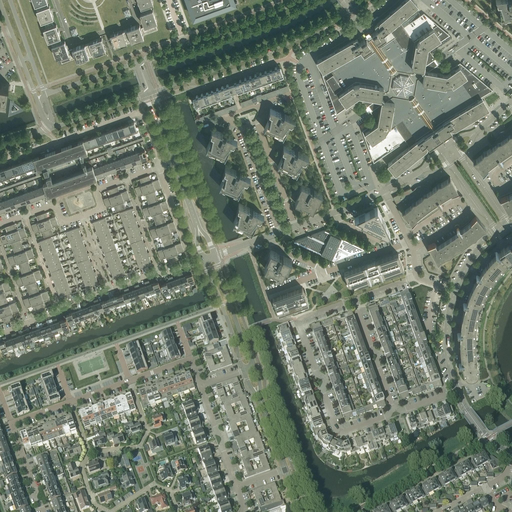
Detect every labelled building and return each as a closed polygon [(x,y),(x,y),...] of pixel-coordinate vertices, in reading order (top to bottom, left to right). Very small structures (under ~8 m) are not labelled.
[(47,0),(33,0),(35,6),(36,5),(37,9),(37,10),(41,22),(44,21),(46,28),(44,29),(48,40),(48,42),(51,40),(53,45),(52,45),(57,57),(59,57),(62,64),(76,59),(77,61),(90,56),(89,56),(93,54),(94,55),(106,50),(103,40),(102,38),(95,40),(94,41),(89,42),(89,43),(85,44),(72,48),(74,52),(69,53),(65,40),(62,41),(61,40),(60,37),(61,37),(56,24),(54,25),(52,19),(54,18),(49,5),(47,1),(48,1),(47,0)] [(123,30),(110,35),(112,40),(115,47),(127,43),(127,42),(131,41),(134,40),(144,37),(143,34),(158,29),(155,22),(157,21),(153,8),(152,9),(151,5),(154,3),(152,0),(138,0),(141,8),(142,8),(143,12),(140,13),(145,26),(141,28),(140,24),(127,29),(123,31),(123,30)] [(189,0),(194,17),(237,2),(237,1),(235,2),(234,0),(189,0)] [(476,102),(461,80),(467,76),(459,65),(447,74),(434,72),(428,71),(427,72),(425,74),(423,71),(421,68),(423,66),(425,66),(428,47),(440,38),(433,28),(403,49),(390,29),(418,6),(412,0),(404,0),(400,4),(399,5),(375,25),(378,29),(373,32),(374,34),(373,35),(374,37),(371,39),(369,40),(368,41),(367,39),(365,40),(364,39),(359,42),(358,40),(357,38),(317,60),(324,71),(330,68),(345,89),(339,93),(347,104),(359,95),(378,99),(378,97),(383,94),(384,95),(384,96),(383,96),(383,97),(383,98),(384,98),(384,99),(385,99),(386,99),(387,98),(388,100),(383,103),(381,103),(378,122),(365,131),(373,141),(402,121),(416,141),(388,163),(396,173),(429,147),(441,139),(452,131),(455,129),(489,109),(482,98),(476,102)] [(511,0),(495,0),(497,4),(499,9),(500,9),(501,20),(511,18),(511,0)] [(284,77),(281,68),(280,67),(277,68),(277,67),(276,67),(275,67),(275,68),(275,69),(275,70),(279,79),(284,77)] [(279,79),(275,70),(275,69),(272,70),(272,69),(271,69),(270,69),(270,70),(270,71),(270,72),(273,81),(279,79)] [(273,81),(270,72),(270,71),(267,72),(267,71),(266,71),(265,71),(265,72),(265,73),(268,82),(273,81)] [(265,73),(265,72),(262,73),(261,73),(261,72),(260,72),(260,73),(259,74),(260,74),(260,75),(263,84),(268,82),(265,73)] [(263,84),(260,75),(260,74),(257,75),(256,75),(256,74),(255,74),(255,75),(254,75),(254,76),(255,77),(258,86),(263,84)] [(258,86),(255,77),(254,76),(252,77),(251,77),(251,76),(250,76),(249,77),(249,78),(250,79),(253,88),(258,86)] [(253,88),(250,79),(249,78),(247,79),(246,78),(245,78),(244,79),(244,80),(245,81),(248,90),(253,88)] [(248,90),(245,81),(244,80),(242,81),(241,80),(240,80),(239,80),(239,81),(240,83),(243,92),(248,90)] [(243,92),(240,83),(239,81),(236,83),(236,82),(235,82),(234,82),(234,83),(235,84),(234,85),(238,94),(243,92)] [(0,98),(7,100),(9,85),(9,83),(0,82),(0,98)] [(232,95),(229,86),(229,85),(228,85),(228,84),(227,84),(227,85),(226,85),(226,86),(224,87),(224,88),(227,97),(232,95)] [(219,90),(222,99),(227,97),(224,88),(224,87),(223,87),(223,86),(222,86),(221,87),(221,88),(219,89),(219,90)] [(222,99),(219,90),(219,89),(218,88),(217,88),(216,89),(216,90),(214,91),(214,92),(217,101),(222,99)] [(217,101),(214,92),(214,91),(213,91),(213,90),(212,90),(211,90),(211,91),(211,92),(208,93),(209,94),(212,103),(217,101)] [(212,103),(209,94),(208,93),(208,92),(207,92),(206,92),(206,93),(203,94),(204,96),(207,105),(212,103)] [(207,105),(204,96),(203,94),(202,93),(202,94),(201,94),(201,95),(198,96),(199,97),(202,106),(207,105)] [(202,106),(199,97),(198,96),(198,95),(197,95),(196,96),(196,97),(193,98),(196,108),(202,106)] [(289,128),(296,119),(270,107),(268,118),(269,118),(264,128),(283,137),(288,127),(289,128)] [(138,132),(134,122),(128,124),(132,134),(138,132)] [(132,134),(128,124),(123,126),(126,136),(132,134)] [(511,149),(511,147),(511,124),(507,129),(505,131),(505,130),(499,132),(500,132),(501,135),(496,140),(491,145),(493,147),(491,149),(490,148),(487,151),(484,152),(482,154),(479,157),(476,159),(473,160),(473,161),(484,173),(488,168),(488,167),(498,160),(499,160),(500,161),(499,162),(500,163),(500,164),(501,164),(501,165),(502,165),(503,164),(504,163),(505,163),(505,162),(505,161),(504,161),(504,160),(503,159),(502,160),(501,159),(501,157),(500,156),(511,149)] [(126,136),(123,126),(117,128),(121,138),(126,136)] [(121,138),(117,128),(111,130),(115,140),(121,138)] [(231,149),(237,140),(212,128),(210,139),(211,139),(206,149),(225,158),(230,148),(231,149)] [(115,140),(111,130),(106,132),(110,142),(115,140)] [(110,142),(106,132),(100,134),(104,144),(110,142)] [(104,144),(100,134),(95,136),(98,146),(104,144)] [(98,146),(95,136),(89,138),(93,148),(98,146)] [(93,148),(89,138),(83,140),(87,150),(93,148)] [(87,150),(83,140),(78,142),(79,144),(72,146),(72,144),(62,148),(62,150),(66,159),(82,153),(82,154),(80,155),(81,160),(84,159),(82,154),(88,152),(87,150)] [(302,165),(309,156),(284,145),(282,155),(282,156),(278,166),(297,174),(301,165),(302,165)] [(60,162),(59,161),(56,152),(55,150),(45,154),(46,156),(43,157),(42,154),(42,157),(40,158),(39,156),(34,158),(37,168),(38,170),(43,168),(45,173),(50,172),(48,166),(60,162)] [(148,159),(145,150),(139,152),(143,161),(148,159)] [(143,161),(139,152),(134,154),(137,163),(143,161)] [(137,163),(134,154),(129,156),(132,164),(137,163)] [(132,164),(129,156),(124,158),(127,166),(132,164)] [(37,168),(34,158),(28,160),(32,170),(37,168)] [(127,166),(124,158),(119,159),(122,168),(127,166)] [(122,168),(119,159),(114,161),(117,170),(122,168)] [(32,170),(28,160),(23,162),(26,172),(32,170)] [(117,170),(114,161),(109,163),(112,172),(117,170)] [(26,172),(23,162),(17,164),(21,174),(26,172)] [(97,177),(94,169),(93,166),(87,168),(86,163),(83,164),(85,169),(87,168),(88,169),(71,175),(75,185),(75,186),(86,183),(85,181),(91,179),(92,180),(97,178),(97,177)] [(112,172),(109,163),(104,165),(107,174),(112,172)] [(21,174),(17,164),(11,166),(15,176),(21,174)] [(107,174),(104,165),(99,167),(102,175),(107,174)] [(15,176),(11,166),(6,168),(9,178),(15,176)] [(244,186),(251,177),(236,171),(226,166),(223,176),(224,177),(219,187),(238,196),(243,186),(244,186)] [(102,175),(99,167),(94,169),(97,177),(102,175)] [(9,178),(6,168),(0,170),(4,180),(9,178)] [(69,187),(65,178),(65,176),(53,181),(51,175),(47,177),(48,182),(43,184),(44,186),(47,195),(48,196),(53,194),(52,193),(55,192),(56,194),(57,194),(56,191),(58,190),(59,192),(69,188),(69,187)] [(148,188),(160,183),(158,179),(151,181),(149,175),(144,177),(148,188)] [(148,188),(144,177),(140,179),(142,185),(135,187),(136,192),(148,188)] [(441,202),(440,201),(441,200),(451,193),(458,191),(450,177),(448,179),(445,181),(441,183),(438,184),(436,186),(433,189),(431,191),(430,190),(430,189),(429,188),(428,187),(426,186),(425,185),(424,185),(422,185),(421,185),(419,185),(418,186),(417,186),(415,187),(414,188),(413,189),(411,191),(409,188),(393,197),(399,209),(398,210),(406,224),(406,225),(407,226),(408,226),(409,227),(410,227),(411,227),(412,227),(413,226),(440,207),(441,207),(442,207),(444,206),(444,205),(444,204),(444,203),(442,201),(441,202)] [(157,196),(154,190),(161,188),(160,183),(148,188),(152,198),(157,196)] [(319,204),(323,194),(314,190),(314,192),(313,191),(313,190),(311,189),(310,190),(310,188),(302,185),(299,189),(301,190),(300,193),(301,193),(301,195),(299,194),(295,202),(313,211),(317,203),(319,204)] [(47,195),(44,186),(39,188),(42,197),(47,195)] [(117,199),(129,195),(127,190),(120,193),(118,186),(113,188),(117,199)] [(42,197),(39,188),(34,190),(37,199),(42,197)] [(117,199),(113,188),(108,190),(111,196),(103,199),(105,203),(117,199)] [(152,198),(148,188),(136,192),(138,196),(145,194),(147,200),(152,198)] [(37,199),(34,190),(29,192),(32,200),(37,199)] [(32,200),(29,192),(24,194),(27,202),(32,200)] [(511,193),(508,196),(508,195),(501,198),(509,212),(511,210),(511,209),(511,193)] [(27,202),(24,194),(19,195),(22,204),(27,202)] [(22,204),(19,195),(14,197),(17,206),(22,204)] [(123,201),(130,199),(129,195),(117,199),(121,210),(125,208),(123,201)] [(156,209),(168,204),(166,200),(159,203),(157,196),(152,198),(156,209)] [(17,206),(14,197),(8,199),(11,208),(17,206)] [(156,209),(152,198),(147,200),(149,206),(142,209),(144,213),(156,209)] [(11,208),(8,199),(3,201),(6,210),(11,208)] [(121,210),(117,199),(105,203),(107,207),(114,205),(116,211),(121,210)] [(257,223),(264,215),(239,203),(237,214),(238,214),(233,224),(252,233),(257,223)] [(164,217),(162,211),(169,209),(168,204),(156,209),(160,219),(164,217)] [(386,224),(383,218),(381,214),(381,213),(378,207),(374,208),(372,211),(371,210),(370,210),(365,213),(358,216),(355,218),(388,234),(390,233),(388,229),(388,228),(386,224)] [(134,213),(132,210),(134,210),(133,208),(119,212),(121,218),(134,213)] [(160,219),(156,209),(144,213),(146,217),(153,215),(155,221),(160,219)] [(45,225),(57,220),(55,216),(48,219),(46,212),(41,214),(45,225)] [(123,223),(137,218),(136,216),(135,217),(134,213),(121,218),(123,223)] [(45,225),(41,214),(37,216),(39,222),(32,225),(33,229),(45,225)] [(469,240),(472,238),(475,237),(477,234),(483,229),(486,228),(476,216),(471,221),(471,222),(461,229),(460,229),(459,228),(460,227),(460,225),(459,225),(458,224),(457,224),(456,224),(455,225),(455,226),(455,227),(455,228),(455,229),(456,230),(458,229),(458,230),(458,232),(459,233),(455,236),(451,239),(446,242),(442,244),(438,247),(435,242),(428,245),(432,252),(433,253),(438,263),(468,244),(466,241),(468,240),(469,240)] [(175,225),(174,221),(166,224),(164,217),(160,219),(163,230),(175,225)] [(107,223),(105,218),(92,223),(92,225),(94,224),(95,227),(107,223)] [(137,224),(136,220),(138,220),(137,218),(123,223),(125,228),(137,224)] [(163,230),(160,219),(155,221),(157,227),(150,230),(152,234),(163,230)] [(51,227),(58,225),(57,220),(45,225),(49,235),(54,234),(51,227)] [(26,232),(24,227),(17,230),(15,223),(10,225),(14,236),(26,232)] [(95,233),(109,228),(107,223),(95,227),(96,230),(95,231),(95,233)] [(127,233),(141,228),(140,226),(138,227),(137,224),(125,228),(127,233)] [(14,236),(10,225),(5,227),(8,233),(1,236),(2,240),(14,236)] [(49,235),(45,225),(33,229),(35,233),(42,231),(44,237),(49,235)] [(170,232),(177,230),(175,225),(163,230),(167,240),(172,239),(170,232)] [(80,232),(79,229),(81,229),(80,227),(66,232),(68,237),(80,232)] [(99,237),(111,233),(109,228),(95,233),(96,235),(98,234),(99,237)] [(129,238),(142,233),(141,234),(140,230),(141,230),(141,228),(127,233),(129,238)] [(167,240),(163,230),(152,234),(153,238),(160,236),(162,242),(167,240)] [(366,249),(340,237),(325,230),(324,230),(311,235),(312,235),(311,238),(308,236),(295,240),(295,241),(294,241),(334,260),(335,260),(335,259),(336,260),(348,255),(347,254),(348,252),(352,254),(364,249),(365,249),(366,249)] [(20,239),(27,236),(26,232),(14,236),(18,246),(22,245),(20,239)] [(70,242),(84,237),(83,235),(81,236),(80,232),(68,237),(70,242)] [(113,238),(111,233),(99,237),(100,241),(98,241),(99,243),(113,238)] [(143,239),(142,236),(143,235),(142,233),(129,238),(131,243),(143,239)] [(18,246),(14,236),(2,240),(4,244),(11,242),(13,248),(18,246)] [(54,242),(52,237),(38,242),(39,244),(40,243),(41,246),(54,242)] [(72,247),(84,243),(83,239),(84,239),(84,237),(70,242),(72,247)] [(101,248),(115,243),(113,238),(99,243),(100,245),(101,244),(102,247),(101,248)] [(146,243),(145,241),(144,242),(143,239),(131,243),(132,248),(146,243)] [(171,251),(183,247),(181,242),(174,245),(172,239),(167,240),(171,251)] [(171,251),(167,240),(162,242),(165,248),(158,251),(159,255),(171,251)] [(55,247),(54,242),(41,246),(43,250),(41,250),(42,252),(55,247)] [(74,252),(87,247),(87,245),(85,246),(84,243),(72,247),(74,252)] [(116,248),(115,243),(101,248),(102,250),(103,249),(104,253),(116,248)] [(146,249),(145,246),(147,245),(146,243),(132,248),(134,253),(146,249)] [(496,279),(499,274),(503,269),(507,265),(510,268),(511,266),(511,265),(511,246),(510,244),(509,244),(510,244),(505,248),(504,248),(500,251),(499,249),(498,249),(497,248),(497,251),(496,251),(495,252),(496,253),(497,254),(493,259),(492,259),(488,264),(483,270),(484,270),(481,274),(479,272),(478,272),(477,272),(477,274),(477,275),(476,275),(476,276),(477,276),(479,278),(475,283),(472,290),(469,296),(468,300),(465,300),(464,299),(463,300),(464,302),(463,302),(463,303),(463,304),(464,304),(466,305),(464,311),(462,318),(461,325),(461,330),(459,329),(458,329),(457,330),(458,332),(457,332),(457,333),(458,334),(461,334),(460,338),(460,341),(460,348),(461,355),(462,359),(459,360),(458,360),(458,361),(459,363),(459,364),(460,364),(462,364),(463,367),(464,371),(464,372),(465,374),(465,375),(466,376),(467,376),(468,377),(469,378),(470,378),(472,378),(473,378),(474,377),(476,376),(477,375),(478,374),(478,372),(478,371),(478,370),(478,368),(479,368),(477,361),(476,353),(475,347),(475,341),(476,335),(476,333),(476,327),(477,321),(479,316),(480,309),(481,307),(483,301),(485,296),(488,291),(491,286),(493,284),(496,279)] [(21,257),(33,253),(32,248),(25,251),(22,245),(18,246),(21,257)] [(18,246),(13,248),(15,254),(8,257),(10,261),(21,257),(18,246)] [(57,252),(55,247),(42,252),(42,254),(44,253),(45,257),(57,252)] [(87,253),(86,250),(88,249),(87,247),(74,252),(75,257),(89,252),(87,253)] [(177,253),(184,251),(183,247),(171,251),(175,261),(179,260),(177,253)] [(118,253),(116,248),(104,253),(105,256),(104,256),(105,258),(118,253)] [(150,254),(149,252),(148,252),(146,249),(134,253),(136,258),(150,254)] [(288,269),(292,260),(283,256),(283,257),(282,257),(282,256),(280,255),(280,256),(277,254),(278,253),(271,250),(267,259),(268,260),(264,268),(282,276),(286,268),(288,269)] [(175,261),(171,251),(159,255),(161,259),(168,257),(170,263),(175,261)] [(59,257),(57,252),(45,257),(46,260),(45,261),(45,262),(59,257)] [(89,258),(88,255),(90,254),(89,252),(75,257),(77,262),(89,258)] [(28,260),(35,257),(33,253),(21,257),(25,268),(30,266),(28,260)] [(120,258),(118,253),(105,258),(105,260),(107,259),(108,263),(120,258)] [(398,253),(344,272),(350,288),(404,269),(398,253)] [(150,259),(149,256),(150,255),(150,254),(136,258),(138,264),(150,259)] [(25,268),(21,257),(10,261),(11,266),(18,263),(21,269),(25,268)] [(61,262),(59,257),(45,262),(46,264),(48,264),(49,267),(47,267),(61,262)] [(79,267),(93,262),(92,261),(91,261),(89,258),(77,262),(79,267)] [(122,263),(120,258),(108,263),(109,266),(108,267),(108,268),(122,263)] [(140,269),(154,264),(153,262),(151,262),(150,259),(138,264),(140,269)] [(63,268),(61,262),(47,267),(48,269),(49,269),(51,272),(63,268)] [(93,268),(92,265),(93,264),(93,262),(79,267),(81,273),(93,268)] [(124,269),(122,263),(108,268),(109,270),(110,270),(112,273),(124,269)] [(41,274),(39,269),(32,272),(30,266),(25,268),(29,278),(41,274)] [(29,278),(25,268),(21,269),(23,275),(16,278),(17,282),(29,278)] [(65,273),(63,268),(51,272),(52,275),(50,276),(51,278),(65,273)] [(96,273),(96,271),(94,271),(93,268),(81,273),(83,278),(96,273)] [(126,274),(124,269),(112,273),(113,276),(111,277),(112,279),(126,274)] [(195,282),(191,269),(188,270),(190,274),(187,275),(190,284),(191,284),(195,282)] [(190,284),(187,275),(184,276),(183,272),(180,273),(185,286),(190,284),(190,286),(191,285),(191,284),(190,284)] [(66,278),(65,273),(51,278),(52,279),(53,279),(54,282),(66,278)] [(97,278),(96,275),(97,274),(96,273),(83,278),(85,283),(97,278)] [(185,286),(180,273),(178,274),(180,278),(177,279),(180,288),(181,288),(185,286)] [(35,281),(42,278),(41,274),(29,278),(33,289),(38,287),(35,281)] [(180,288),(177,279),(174,280),(172,276),(170,277),(175,290),(179,288),(180,289),(181,289),(181,288),(180,288)] [(162,290),(157,277),(155,278),(156,282),(153,283),(156,292),(157,292),(162,290)] [(175,290),(170,277),(168,277),(169,281),(166,282),(170,291),(175,290)] [(33,289),(29,278),(17,282),(19,287),(26,284),(28,290),(33,289)] [(68,283),(66,278),(54,282),(55,285),(54,286),(54,287),(68,283)] [(100,283),(99,281),(98,282),(97,278),(85,283),(86,288),(100,283)] [(0,288),(10,285),(8,281),(1,283),(0,280),(0,288)] [(156,292),(153,283),(150,284),(149,280),(147,281),(151,294),(156,292),(156,294),(157,293),(157,292),(156,292)] [(170,291),(166,282),(164,283),(162,280),(160,280),(164,293),(169,292),(170,293),(171,293),(170,291)] [(151,294),(147,281),(144,282),(146,285),(143,286),(146,296),(147,296),(151,294)] [(70,288),(68,283),(54,287),(55,290),(57,289),(58,292),(70,288)] [(146,296),(143,286),(140,287),(139,284),(137,285),(141,298),(146,296),(146,297),(147,297),(147,296),(146,296)] [(4,292),(11,289),(10,285),(0,288),(0,295),(2,300),(6,298),(4,292)] [(141,298),(137,285),(134,285),(136,289),(133,290),(136,299),(137,299),(141,298)] [(48,295),(47,291),(40,293),(38,287),(33,289),(37,299),(48,295)] [(136,299),(133,290),(130,291),(129,287),(126,288),(131,301),(135,300),(136,301),(137,301),(137,299),(136,299)] [(303,287),(273,298),(279,315),(309,305),(303,287)] [(72,293),(70,288),(58,292),(59,295),(58,296),(58,298),(72,293)] [(131,301),(126,288),(124,289),(125,293),(123,294),(126,303),(131,301)] [(37,299),(33,289),(28,290),(30,296),(23,299),(25,303),(37,299)] [(401,300),(410,296),(408,291),(407,291),(407,290),(406,290),(404,291),(405,292),(399,294),(399,293),(395,294),(396,296),(387,299),(389,304),(401,300)] [(126,303),(123,294),(120,295),(118,291),(116,292),(121,305),(125,303),(126,305),(127,304),(126,303)] [(121,305),(116,292),(114,293),(115,296),(112,297),(116,307),(116,306),(121,305)] [(43,302),(50,299),(48,295),(37,299),(40,310),(45,308),(43,302)] [(116,307),(112,297),(109,299),(108,295),(106,296),(110,309),(115,307),(116,308),(117,308),(116,306),(116,307)] [(110,309),(106,296),(104,296),(105,300),(102,301),(105,310),(106,310),(110,309)] [(401,300),(403,305),(412,302),(410,296),(401,300)] [(5,310),(17,306),(16,302),(8,304),(6,298),(2,300),(5,310)] [(105,310),(102,301),(99,302),(98,298),(96,299),(100,312),(105,311),(105,312),(106,312),(106,310),(105,310)] [(40,310),(37,299),(25,303),(26,308),(33,305),(36,311),(40,310)] [(100,312),(96,299),(93,300),(95,304),(92,305),(95,314),(96,314),(100,312)] [(369,311),(377,308),(389,304),(387,299),(379,302),(380,305),(376,306),(375,303),(370,305),(370,304),(367,304),(367,305),(367,306),(369,311)] [(95,314),(92,305),(89,306),(88,302),(85,303),(90,316),(95,314),(95,316),(96,315),(96,314),(95,314)] [(413,307),(412,302),(403,305),(405,310),(413,307)] [(90,316),(85,303),(83,304),(85,307),(82,308),(85,318),(86,317),(90,316)] [(12,313),(19,310),(17,306),(5,310),(9,321),(14,319),(12,313)] [(85,318),(82,308),(79,309),(78,306),(75,307),(80,320),(85,318),(85,319),(86,319),(86,317),(85,318)] [(80,320),(75,307),(73,307),(74,311),(72,312),(75,321),(76,321),(80,320)] [(415,312),(413,307),(405,310),(406,315),(405,315),(405,316),(415,312)] [(377,308),(369,311),(370,316),(379,313),(377,308)] [(76,321),(75,321),(72,312),(69,313),(67,309),(65,310),(71,326),(75,325),(75,323),(76,323),(76,321)] [(9,321),(5,310),(0,312),(0,317),(2,316),(4,323),(9,321)] [(345,320),(354,317),(354,316),(352,311),(351,311),(350,311),(348,311),(349,313),(343,314),(344,318),(341,319),(340,316),(331,319),(333,324),(345,320)] [(417,317),(415,312),(405,316),(407,321),(417,317)] [(381,318),(379,313),(370,316),(372,321),(381,318)] [(70,328),(65,315),(62,315),(64,319),(61,320),(64,330),(65,329),(70,328)] [(210,316),(198,321),(200,327),(212,323),(210,316)] [(345,320),(347,325),(356,322),(354,317),(345,320)] [(374,327),(386,322),(384,317),(381,318),(372,321),(374,327)] [(419,322),(417,317),(407,321),(408,326),(410,325),(419,322)] [(59,331),(54,318),(52,319),(54,323),(51,324),(54,333),(55,333),(59,331)] [(64,330),(61,320),(58,321),(57,318),(54,318),(59,331),(64,330),(64,331),(65,331),(65,329),(64,330)] [(312,332),(321,328),(321,329),(333,324),(331,319),(323,322),(324,325),(320,326),(319,323),(314,325),(314,324),(311,325),(311,326),(312,331),(312,332)] [(54,333),(51,324),(48,325),(47,321),(44,322),(49,335),(53,333),(54,335),(55,334),(55,333),(54,333)] [(49,335),(44,322),(42,323),(43,327),(41,328),(44,337),(49,335)] [(357,327),(356,322),(347,325),(349,330),(357,327)] [(376,332),(387,328),(386,322),(374,327),(376,332)] [(421,327),(419,322),(410,325),(412,330),(421,327)] [(212,323),(200,327),(202,333),(214,329),(212,323)] [(291,335),(289,331),(290,330),(288,323),(277,327),(278,330),(276,330),(278,335),(277,335),(278,339),(279,338),(279,339),(291,335)] [(44,337),(41,328),(38,329),(36,325),(34,326),(39,339),(43,337),(44,338),(45,338),(44,337)] [(39,339),(34,326),(32,326),(33,330),(30,331),(34,340),(39,339)] [(359,332),(357,327),(349,330),(351,335),(359,332)] [(423,332),(421,327),(412,330),(414,335),(423,332)] [(312,332),(314,337),(323,333),(321,329),(321,328),(312,332)] [(389,333),(387,328),(376,332),(378,337),(389,333)] [(28,342),(24,329),(22,330),(23,334),(20,335),(23,344),(24,344),(28,342)] [(34,340),(30,331),(27,332),(26,329),(24,329),(28,342),(33,341),(34,342),(35,342),(34,340)] [(214,329),(202,333),(205,339),(206,339),(206,338),(216,335),(214,329)] [(172,336),(170,331),(160,334),(162,339),(162,340),(172,336)] [(23,344),(20,335),(17,336),(16,332),(14,333),(18,346),(23,344),(23,346),(25,345),(24,344),(23,344)] [(361,337),(359,332),(351,335),(352,340),(361,337)] [(425,337),(423,332),(414,335),(416,341),(425,337)] [(18,346),(14,333),(11,334),(13,338),(10,339),(13,348),(14,348),(18,346)] [(325,339),(323,333),(314,337),(316,342),(325,339)] [(380,342),(391,338),(389,333),(378,337),(380,342)] [(219,341),(216,335),(206,338),(206,339),(208,345),(219,341)] [(295,343),(293,339),(292,339),(291,335),(279,339),(280,340),(282,339),(283,343),(281,343),(282,348),(295,343)] [(13,348),(10,339),(7,340),(6,336),(3,337),(8,350),(13,348),(13,350),(14,349),(14,348),(13,348)] [(162,340),(162,339),(161,340),(163,345),(163,346),(165,345),(174,342),(172,336),(162,340)] [(8,350),(3,337),(1,337),(3,341),(0,342),(0,343),(4,355),(5,354),(4,351),(8,350)] [(363,342),(361,337),(352,340),(354,345),(363,342)] [(393,343),(391,338),(380,342),(381,347),(390,344),(393,343)] [(327,344),(325,339),(316,342),(318,347),(327,344)] [(427,345),(425,339),(416,342),(418,348),(427,345)] [(126,347),(128,352),(129,352),(140,348),(138,342),(126,347)] [(176,347),(174,342),(165,345),(167,350),(176,347)] [(365,347),(363,342),(354,345),(356,350),(365,347)] [(297,352),(295,348),(296,347),(295,343),(282,348),(284,352),(286,351),(287,354),(285,355),(285,356),(297,352)] [(229,355),(225,346),(219,348),(218,344),(213,346),(218,359),(229,355)] [(328,349),(327,344),(318,347),(320,352),(328,349)] [(392,349),(390,344),(381,347),(383,352),(392,349)] [(427,345),(418,348),(416,349),(417,354),(429,350),(427,345)] [(218,359),(213,346),(206,348),(207,352),(203,354),(207,363),(218,359)] [(178,352),(176,347),(167,350),(165,351),(167,356),(178,352)] [(367,352),(365,347),(356,350),(358,355),(367,352)] [(129,352),(131,357),(142,353),(140,348),(129,352)] [(330,354),(328,349),(320,352),(322,357),(330,354)] [(431,355),(429,350),(417,354),(419,359),(431,355)] [(397,355),(396,351),(393,352),(393,351),(384,354),(386,359),(397,355)] [(167,356),(169,362),(181,357),(179,352),(178,352),(167,356)] [(301,360),(300,356),(298,356),(297,352),(285,356),(286,357),(288,356),(289,360),(287,360),(288,365),(301,360)] [(369,358),(367,352),(358,355),(360,361),(369,358)] [(142,353),(131,357),(133,362),(144,359),(142,353)] [(332,359),(330,354),(322,357),(323,362),(332,359)] [(232,365),(229,355),(218,359),(221,369),(232,365)] [(399,360),(397,355),(386,359),(388,364),(399,360)] [(433,360),(431,355),(419,359),(422,358),(424,363),(433,360)] [(144,359),(133,362),(135,368),(146,364),(144,359)] [(221,369),(218,359),(207,363),(210,373),(221,369)] [(334,364),(332,359),(323,362),(325,367),(337,363),(334,364)] [(371,365),(369,360),(369,359),(360,362),(362,368),(371,365)] [(303,369),(301,365),(303,364),(301,360),(288,365),(290,369),(292,368),(293,372),(291,372),(292,373),(303,369)] [(401,366),(399,360),(388,364),(389,369),(398,366),(398,367),(401,366)] [(434,365),(433,360),(424,363),(426,368),(434,365)] [(339,368),(337,363),(325,367),(327,372),(336,369),(339,368)] [(135,368),(137,373),(148,369),(146,364),(135,368)] [(373,370),(371,365),(362,368),(364,373),(373,370)] [(436,370),(434,365),(426,368),(428,373),(436,370)] [(400,371),(398,367),(398,366),(389,369),(391,375),(400,371)] [(307,377),(306,373),(305,373),(303,369),(292,373),(292,374),(294,373),(295,377),(293,377),(295,382),(307,377)] [(330,379),(341,375),(339,370),(337,371),(328,374),(328,375),(328,374),(330,379)] [(363,379),(375,375),(373,370),(364,373),(361,374),(363,379)] [(438,375),(436,370),(428,373),(429,378),(438,375)] [(189,390),(182,371),(180,372),(180,373),(182,375),(178,377),(183,392),(189,390)] [(195,388),(189,372),(184,374),(185,372),(184,371),(182,371),(189,390),(195,388)] [(402,377),(400,371),(391,375),(393,380),(402,377)] [(51,374),(40,378),(42,383),(53,379),(51,374)] [(178,394),(171,375),(169,376),(169,377),(171,379),(166,381),(172,396),(178,394)] [(183,392),(178,377),(173,378),(173,376),(174,376),(173,375),(171,375),(178,394),(183,392)] [(340,381),(340,380),(339,377),(341,376),(341,375),(330,379),(332,385),(340,381)] [(376,380),(375,375),(363,379),(365,384),(376,380)] [(431,383),(440,380),(438,375),(429,378),(431,383)] [(240,387),(237,377),(226,381),(229,391),(240,387)] [(309,386),(308,382),(309,381),(307,377),(295,382),(296,386),(298,385),(299,388),(297,389),(298,390),(309,386)] [(404,382),(402,377),(393,380),(395,385),(404,382)] [(41,383),(43,389),(54,385),(52,380),(53,379),(42,383),(41,383)] [(166,398),(159,379),(158,380),(158,382),(160,383),(155,385),(161,400),(166,398)] [(172,396),(166,381),(162,382),(162,380),(161,379),(159,379),(166,398),(172,396)] [(378,385),(376,380),(365,384),(367,389),(370,388),(378,385)] [(440,380),(431,383),(419,387),(421,393),(430,390),(429,387),(432,385),(433,388),(439,387),(439,388),(441,387),(442,387),(442,386),(440,380)] [(229,391),(226,381),(215,385),(218,395),(229,391)] [(342,387),(340,381),(332,385),(334,390),(342,387)] [(406,387),(404,382),(395,385),(397,390),(406,387)] [(155,403),(148,383),(146,384),(146,386),(148,387),(144,389),(149,405),(155,403)] [(161,400),(155,385),(151,386),(151,384),(150,383),(148,383),(155,403),(161,400)] [(11,395),(10,394),(21,390),(19,385),(7,389),(10,395),(11,395)] [(54,385),(43,389),(45,394),(56,390),(54,385)] [(380,390),(378,385),(370,388),(371,393),(380,390)] [(313,394),(312,390),(311,390),(309,386),(298,390),(298,391),(300,390),(301,394),(299,394),(301,399),(313,394)] [(243,396),(241,390),(240,387),(229,391),(232,400),(234,399),(243,396)] [(344,392),(343,390),(342,387),(334,390),(335,395),(344,392)] [(407,392),(406,387),(397,390),(399,395),(407,392)] [(409,397),(408,394),(411,393),(413,396),(421,393),(419,387),(407,392),(399,395),(401,400),(401,401),(402,401),(404,400),(404,399),(409,397)] [(149,405),(144,389),(140,390),(140,389),(137,389),(138,390),(141,401),(140,401),(142,409),(146,407),(147,406),(149,405)] [(10,394),(11,395),(12,400),(23,396),(21,390),(10,394)] [(56,390),(45,394),(47,399),(58,396),(56,390)] [(382,395),(380,390),(371,393),(373,398),(382,395)] [(232,400),(229,391),(218,395),(221,404),(223,404),(223,403),(232,400)] [(136,410),(130,394),(125,395),(126,393),(125,392),(123,393),(130,412),(136,410)] [(346,396),(344,392),(335,395),(337,400),(346,397),(346,396)] [(130,412),(123,393),(121,393),(121,395),(123,396),(118,398),(124,414),(130,412)] [(315,403),(314,399),(315,398),(313,394),(301,399),(302,403),(304,402),(305,405),(303,406),(304,407),(315,403)] [(248,405),(245,395),(243,396),(234,399),(237,409),(248,405)] [(350,401),(349,395),(346,396),(346,397),(337,400),(339,405),(350,401)] [(375,403),(384,400),(382,395),(373,398),(375,403)] [(23,396),(12,400),(14,405),(25,401),(23,396)] [(49,405),(60,401),(58,396),(47,399),(49,405)] [(124,414),(118,398),(114,399),(114,397),(114,396),(112,397),(118,416),(124,414)] [(118,416),(112,397),(110,397),(110,399),(112,400),(107,402),(113,418),(118,416)] [(237,409),(234,399),(232,400),(223,403),(223,404),(221,404),(220,404),(221,407),(224,406),(226,413),(237,409)] [(113,418),(107,402),(103,404),(103,401),(102,400),(100,401),(107,420),(113,418)] [(386,406),(384,401),(384,400),(375,403),(363,407),(365,413),(374,410),(373,407),(376,405),(377,409),(382,407),(383,408),(385,407),(386,407),(386,406)] [(25,401),(14,405),(16,410),(27,407),(25,401)] [(107,420),(100,401),(98,401),(99,403),(100,404),(96,406),(102,422),(107,420)] [(197,407),(196,403),(193,405),(192,401),(182,404),(184,411),(197,407)] [(352,406),(350,401),(339,405),(341,410),(352,406)] [(319,411),(318,407),(317,407),(315,403),(304,407),(304,408),(306,407),(307,411),(305,411),(307,416),(319,411)] [(102,422),(96,406),(91,408),(92,405),(91,404),(89,405),(96,424),(102,422)] [(454,417),(450,404),(445,406),(446,407),(441,408),(446,420),(447,419),(446,417),(449,416),(450,418),(454,417)] [(96,424),(89,405),(87,405),(87,407),(89,408),(85,410),(90,426),(96,424)] [(251,414),(248,405),(237,409),(240,418),(250,414),(250,415),(251,414)] [(351,412),(354,411),(352,406),(341,410),(343,415),(351,412)] [(15,411),(17,416),(29,412),(27,407),(16,410),(15,411)] [(197,414),(195,411),(198,410),(197,407),(184,411),(187,418),(197,414)] [(357,416),(365,413),(363,407),(354,411),(351,412),(343,415),(345,420),(345,421),(346,421),(348,420),(348,419),(353,417),(352,414),(355,413),(357,416)] [(446,420),(441,408),(437,410),(437,409),(433,410),(437,423),(441,421),(441,419),(444,418),(445,420),(446,420)] [(240,418),(237,409),(226,413),(229,422),(239,418),(240,418)] [(90,426),(85,410),(81,411),(81,410),(78,411),(84,428),(90,426)] [(437,423),(433,410),(428,412),(429,413),(425,415),(429,426),(430,426),(429,424),(432,422),(433,424),(437,423)] [(321,420),(320,416),(321,415),(319,411),(307,416),(308,420),(310,419),(312,422),(310,423),(310,424),(321,420)] [(76,431),(71,415),(66,417),(66,414),(67,414),(66,413),(64,414),(71,433),(76,431)] [(166,421),(163,413),(152,417),(154,422),(155,425),(154,425),(155,429),(161,427),(160,423),(166,421)] [(71,433),(64,414),(62,415),(62,416),(64,418),(59,419),(65,435),(71,433)] [(189,425),(202,420),(201,417),(198,418),(197,414),(187,418),(189,425)] [(253,424),(250,415),(250,414),(240,418),(239,418),(242,428),(253,424)] [(429,426),(425,415),(420,416),(420,415),(416,416),(420,429),(424,427),(424,425),(427,424),(428,426),(429,426)] [(420,429),(416,416),(412,418),(412,419),(407,421),(411,432),(413,432),(412,430),(415,428),(416,430),(420,429)] [(65,435),(59,419),(55,421),(55,419),(55,418),(54,417),(52,418),(59,437),(65,435)] [(59,437),(52,418),(50,419),(51,420),(52,422),(48,423),(54,439),(59,437)] [(242,428),(239,418),(229,422),(228,422),(231,432),(242,428)] [(202,420),(189,425),(192,432),(203,427),(202,424),(203,423),(202,420)] [(326,428),(324,424),(323,424),(321,420),(310,424),(310,425),(312,424),(313,428),(311,428),(313,433),(326,428)] [(54,439),(48,423),(44,425),(44,423),(43,421),(41,422),(48,441),(54,439)] [(48,441),(41,422),(39,423),(39,424),(41,426),(37,427),(42,443),(48,441)] [(142,431),(141,429),(139,423),(133,426),(132,422),(123,425),(126,431),(129,430),(129,432),(130,431),(132,435),(141,431),(142,431)] [(257,433),(253,424),(242,428),(246,437),(247,436),(257,433)] [(42,443),(37,427),(32,429),(33,427),(32,425),(30,426),(37,445),(42,443)] [(37,445),(30,426),(28,427),(28,428),(30,430),(25,431),(31,447),(37,445)] [(398,437),(394,426),(389,427),(389,426),(385,428),(389,440),(393,439),(394,439),(397,438),(398,437)] [(194,438),(207,434),(206,431),(205,431),(203,427),(192,432),(194,438)] [(246,437),(242,428),(231,432),(235,441),(236,440),(246,437)] [(327,437),(326,433),(327,432),(326,428),(313,433),(314,437),(316,436),(318,441),(319,440),(320,442),(318,443),(319,444),(327,437)] [(389,440),(385,428),(380,429),(381,430),(376,432),(381,443),(381,441),(384,440),(385,442),(389,440)] [(31,447),(25,431),(22,433),(21,431),(19,432),(19,433),(25,449),(31,447)] [(105,444),(103,439),(106,438),(104,432),(98,434),(99,437),(93,440),(92,440),(95,447),(104,444),(105,444)] [(167,446),(177,442),(175,434),(170,436),(169,432),(163,435),(167,446)] [(261,442),(258,432),(257,433),(247,436),(250,446),(261,442)] [(381,443),(376,432),(372,433),(372,432),(368,434),(373,450),(378,449),(376,443),(379,442),(380,444),(381,443)] [(124,441),(121,434),(114,437),(112,433),(107,435),(109,441),(112,440),(114,445),(124,441)] [(206,442),(205,438),(208,437),(207,434),(194,438),(196,445),(206,442)] [(373,450),(368,434),(363,435),(364,436),(359,438),(364,449),(363,447),(367,446),(369,452),(373,450)] [(250,446),(247,436),(246,437),(236,440),(239,450),(250,446)] [(330,451),(336,439),(332,437),(331,438),(327,437),(319,444),(320,445),(321,443),(323,445),(322,445),(327,447),(326,449),(330,451)] [(364,449),(359,438),(355,439),(355,438),(351,440),(355,452),(359,451),(359,449),(362,448),(363,450),(364,449)] [(342,455),(343,444),(339,442),(340,441),(336,439),(330,451),(334,453),(335,451),(339,453),(341,453),(341,455),(342,455)] [(355,452),(351,440),(346,441),(347,443),(343,444),(342,455),(343,455),(343,453),(345,453),(346,454),(350,452),(351,454),(355,452)] [(164,451),(161,444),(158,446),(156,441),(148,444),(152,455),(164,451)] [(265,451),(261,442),(250,446),(254,455),(263,451),(263,452),(265,451)] [(200,455),(213,450),(212,447),(209,448),(207,444),(197,448),(200,455)] [(75,456),(82,454),(79,445),(70,448),(69,445),(62,447),(65,453),(69,452),(70,456),(75,455),(75,456)] [(254,455),(250,446),(239,450),(243,459),(252,455),(254,455)] [(9,453),(8,448),(0,451),(0,456),(0,457),(9,453)] [(212,458),(211,455),(214,454),(213,450),(200,455),(202,462),(212,458)] [(267,461),(263,452),(263,451),(254,455),(252,455),(256,465),(267,461)] [(47,461),(46,456),(48,455),(47,452),(36,456),(37,459),(36,459),(38,465),(47,461)] [(11,458),(9,453),(0,457),(2,462),(11,458)] [(501,463),(494,458),(491,456),(489,458),(487,454),(485,455),(484,453),(481,454),(481,453),(478,455),(478,456),(477,456),(482,465),(487,462),(488,463),(489,463),(493,470),(498,467),(501,463)] [(256,465),(252,455),(243,459),(241,459),(245,468),(256,465)] [(130,468),(126,456),(122,457),(122,459),(121,459),(118,460),(117,460),(117,461),(116,461),(116,462),(116,463),(116,464),(117,464),(117,465),(118,465),(119,465),(120,465),(122,472),(127,470),(126,469),(130,468)] [(482,465),(477,456),(476,457),(476,456),(473,458),(474,458),(471,459),(473,462),(470,463),(475,470),(478,469),(477,468),(482,465)] [(13,463),(11,458),(2,462),(3,465),(1,466),(2,468),(13,463)] [(218,464),(217,461),(214,462),(212,458),(202,462),(205,469),(218,464)] [(186,470),(182,459),(171,463),(173,469),(176,468),(178,472),(186,470)] [(100,470),(97,463),(99,463),(97,460),(90,463),(91,466),(87,467),(90,474),(100,470)] [(49,466),(47,461),(38,465),(40,470),(49,466)] [(270,470),(267,461),(256,465),(259,474),(270,470)] [(475,470),(470,463),(468,464),(467,462),(465,463),(464,462),(462,464),(461,465),(466,474),(471,471),(471,472),(475,470)] [(15,469),(13,463),(2,468),(1,468),(3,473),(15,469)] [(79,475),(77,468),(75,469),(73,464),(67,466),(69,471),(68,471),(71,478),(79,475)] [(219,471),(218,468),(219,467),(218,464),(205,469),(207,476),(217,472),(219,471)] [(259,474),(256,465),(245,468),(247,476),(244,477),(245,479),(259,474)] [(466,474),(461,465),(460,466),(460,465),(457,466),(457,467),(455,468),(456,470),(454,472),(458,479),(462,477),(461,476),(466,474)] [(51,472),(49,466),(40,470),(42,475),(51,472)] [(162,482),(173,478),(169,467),(158,471),(162,482)] [(15,469),(3,473),(5,478),(17,474),(15,469)] [(458,479),(454,472),(452,473),(451,470),(448,472),(448,471),(446,473),(445,474),(450,483),(454,480),(455,481),(458,479)] [(53,477),(51,472),(42,475),(44,480),(53,477)] [(108,484),(106,478),(109,477),(107,472),(101,474),(102,477),(93,480),(96,488),(108,484)] [(134,485),(132,480),(132,479),(135,478),(132,472),(129,473),(130,474),(122,477),(123,480),(121,480),(120,482),(121,483),(122,484),(124,483),(126,488),(134,485)] [(223,478),(222,475),(219,476),(217,472),(207,476),(210,482),(223,478)] [(450,483),(445,474),(444,474),(443,474),(441,475),(441,476),(439,477),(440,479),(438,481),(442,488),(445,486),(445,485),(450,483)] [(18,481),(16,476),(7,479),(9,484),(18,481)] [(191,484),(188,476),(177,480),(180,487),(179,488),(180,491),(186,489),(185,486),(191,484)] [(55,482),(53,477),(44,480),(45,485),(55,482)] [(222,486),(221,482),(224,481),(223,478),(210,482),(212,489),(222,486)] [(442,488),(438,481),(436,482),(435,479),(432,481),(432,480),(429,482),(428,483),(433,491),(438,489),(439,490),(442,488)] [(18,481),(9,484),(7,485),(8,490),(20,486),(18,481)] [(57,487),(55,482),(45,485),(47,490),(57,487)] [(278,492),(275,483),(264,487),(267,496),(278,492)] [(433,491),(428,483),(427,483),(424,484),(425,485),(422,486),(423,488),(421,489),(426,497),(429,495),(428,494),(433,491)] [(22,491),(20,486),(8,490),(10,495),(22,491)] [(228,491),(227,488),(223,489),(222,486),(212,489),(215,496),(228,491)] [(58,492),(57,487),(47,490),(49,495),(58,492)] [(267,496),(264,487),(252,491),(256,500),(267,496)] [(426,497),(421,489),(419,491),(418,488),(416,490),(415,489),(413,490),(413,491),(412,492),(417,500),(422,498),(422,499),(426,497)] [(24,496),(22,491),(10,495),(12,500),(24,496)] [(195,499),(192,491),(181,495),(183,500),(184,503),(183,503),(184,507),(190,505),(189,501),(195,499)] [(229,499),(228,495),(229,494),(228,491),(215,496),(217,503),(229,499)] [(60,497),(58,492),(49,495),(51,501),(60,497)] [(89,507),(86,500),(87,500),(86,495),(83,496),(81,492),(73,495),(75,499),(77,499),(78,503),(79,503),(82,510),(89,507)] [(112,499),(109,492),(98,496),(101,503),(112,499)] [(281,501),(278,492),(267,496),(272,510),(284,505),(283,501),(281,501)] [(417,500),(412,492),(411,492),(408,493),(408,494),(406,495),(407,497),(405,498),(409,506),(413,504),(412,503),(417,500)] [(166,501),(164,494),(157,496),(152,498),(150,499),(152,506),(157,504),(157,505),(158,505),(159,506),(160,506),(161,505),(162,508),(162,509),(167,507),(167,506),(165,501),(166,501)] [(26,501),(24,496),(12,500),(14,506),(26,501)] [(264,511),(272,510),(267,496),(256,500),(260,511),(264,511)] [(409,506),(405,498),(403,499),(402,497),(399,499),(399,498),(396,499),(397,500),(396,501),(400,509),(405,507),(406,508),(409,506)] [(65,504),(65,503),(63,498),(51,502),(53,508),(65,504)] [(489,506),(485,498),(478,502),(482,510),(483,509),(489,506)] [(233,505),(231,502),(230,502),(229,499),(217,503),(220,510),(233,505)] [(152,511),(150,505),(146,507),(144,500),(136,503),(137,506),(136,507),(136,508),(136,509),(136,510),(137,510),(138,510),(139,511),(145,511),(146,511),(145,511),(152,511)] [(28,507),(26,501),(14,506),(16,511),(28,507)] [(400,509),(396,501),(395,501),(394,501),(392,502),(392,503),(390,504),(391,506),(389,507),(391,511),(395,511),(396,511),(400,509)] [(482,510),(478,502),(471,505),(474,511),(477,511),(481,510),(481,511),(483,511),(484,511),(483,509),(482,510)] [(57,511),(67,508),(65,503),(65,504),(53,508),(55,511),(57,511)]
